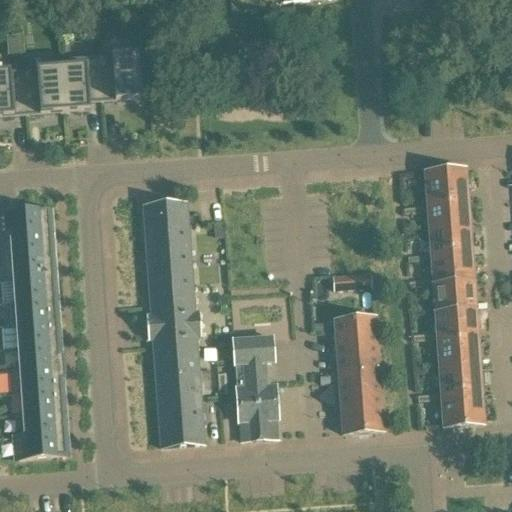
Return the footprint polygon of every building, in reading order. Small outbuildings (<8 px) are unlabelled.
[(17,0),(5,0),(6,8),(18,7),(17,0)] [(99,60),(98,60),(102,105),(141,103),(138,57),(99,60)] [(98,60),(60,62),(60,70),(61,70),(65,117),(90,115),(89,106),(102,105),(98,60)] [(60,70),(23,73),(27,119),(65,117),(61,70),(60,70)] [(23,73),(0,74),(0,121),(27,119),(23,73)] [(466,174),(425,177),(427,210),(428,215),(431,258),(431,264),(433,283),(433,289),(437,337),(437,343),(441,397),(441,403),(443,431),(484,428),(466,174)] [(186,207),(144,211),(152,319),(148,319),(150,343),(153,343),(161,451),(204,448),(203,435),(213,434),(213,424),(202,425),(200,396),(210,395),(209,373),(199,374),(196,340),(199,340),(197,315),(194,315),(186,207)] [(48,214),(0,218),(2,239),(50,236),(48,214)] [(223,226),(215,226),(216,240),(225,240),(223,226)] [(51,258),(50,236),(2,239),(2,240),(1,240),(2,262),(51,258)] [(53,281),(51,258),(2,262),(4,287),(14,287),(13,284),(53,281)] [(371,278),(333,280),(334,295),(372,292),(371,278)] [(55,304),(53,281),(13,284),(14,287),(15,306),(15,307),(55,304)] [(56,327),(55,304),(15,307),(15,306),(10,306),(12,331),(17,330),(16,329),(56,327)] [(335,325),(343,438),(384,435),(375,323),(335,325)] [(58,349),(56,327),(16,329),(17,330),(19,352),(58,349)] [(272,342),(233,344),(235,369),(236,369),(237,392),(239,426),(241,426),(242,445),(278,443),(276,424),(278,423),(275,390),(267,390),(265,367),(274,366),(272,342)] [(59,359),(58,349),(19,352),(20,373),(20,374),(64,370),(65,370),(64,358),(59,359)] [(61,392),(60,383),(65,383),(64,370),(20,374),(20,373),(10,373),(12,397),(21,396),(21,395),(61,392)] [(63,415),(61,392),(21,395),(21,396),(23,417),(23,418),(63,415)] [(64,438),(63,415),(23,418),(23,417),(18,417),(20,440),(20,441),(64,438)] [(66,459),(64,438),(20,441),(20,440),(16,440),(18,463),(66,459)]
